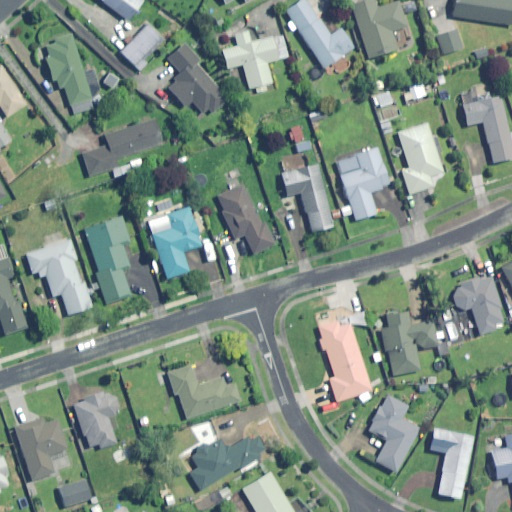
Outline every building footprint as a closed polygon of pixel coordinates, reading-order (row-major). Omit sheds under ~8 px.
[(142,1),(141,0),(97,0),(127,22),(142,1)] [(328,36),(304,0),(302,0),(284,12),(322,69),(354,48),(341,28),(328,36)] [(376,9),(373,0),(369,0),(351,6),(368,59),(396,50),(390,33),(407,27),(399,1),(376,9)] [(511,23),(511,0),(454,0),(453,18),(511,26),(511,23)] [(164,40),(147,24),(119,54),(139,72),(146,64),(144,61),(164,40)] [(461,50),(456,31),(435,37),(441,56),(461,50)] [(251,43),(247,32),(234,36),(237,46),(221,51),(226,70),(241,66),(248,90),(271,83),(266,64),(287,58),(281,35),(251,43)] [(45,59),(52,82),(55,81),(57,89),(63,88),(72,115),(94,109),(71,35),(54,41),(55,43),(45,46),(49,57),(45,59)] [(200,62),(185,43),(166,59),(180,76),(166,87),(183,109),(191,103),(205,119),(227,101),(197,65),(200,62)] [(25,106),(1,67),(0,67),(0,108),(6,118),(25,106)] [(118,81),(109,74),(102,83),(110,90),(118,81)] [(387,92),(375,97),(380,108),(392,103),(387,92)] [(511,158),(511,152),(498,96),(461,105),(466,127),(481,123),(491,164),(511,158)] [(159,146),(150,118),(103,134),(107,147),(81,155),(89,178),(118,168),(115,161),(159,146)] [(393,132),(389,122),(379,125),(383,136),(393,132)] [(0,146),(11,140),(0,123),(0,146)] [(304,139),(298,124),(290,127),(295,142),(304,139)] [(442,173),(427,124),(397,133),(408,168),(401,171),(408,195),(431,188),(428,177),(442,173)] [(311,148),(309,140),(295,144),(297,152),(311,148)] [(390,186),(376,148),(333,163),(355,222),(376,214),(368,194),(390,186)] [(331,228),(317,165),(280,173),(286,197),(299,194),(304,214),(306,214),(310,233),(331,228)] [(240,202),(235,189),(215,198),(233,240),(242,236),(250,254),(272,244),(259,213),(254,215),(247,200),(240,202)] [(194,226),(188,208),(146,222),(165,280),(187,273),(180,252),(201,246),(197,234),(200,233),(197,225),(194,226)] [(128,241),(121,218),(83,230),(97,272),(94,273),(104,303),(129,295),(120,269),(128,266),(121,244),(128,241)] [(347,234),(343,221),(331,225),(335,237),(347,234)] [(89,309),(68,241),(25,255),(30,274),(37,273),(38,279),(45,277),(51,298),(60,295),(66,316),(89,309)] [(11,279),(6,260),(0,261),(0,325),(2,334),(29,326),(21,300),(13,302),(6,280),(11,279)] [(511,260),(499,268),(511,291),(511,260)] [(503,322),(489,277),(450,289),(458,313),(470,309),(479,336),(495,331),(493,325),(503,322)] [(350,317),(346,306),(314,317),(333,378),(328,380),(335,403),(371,392),(351,329),(365,324),(362,313),(350,317)] [(409,326),(406,312),(385,315),(387,329),(381,330),(384,353),(387,352),(392,377),(423,371),(420,350),(436,347),(432,322),(409,326)] [(197,386),(190,366),(166,373),(174,396),(177,395),(185,420),(240,403),(234,383),(225,386),(223,378),(197,386)] [(128,410),(120,389),(72,406),(87,449),(97,445),(99,450),(117,444),(107,417),(128,410)] [(408,407),(386,396),(367,431),(385,441),(374,462),(395,474),(419,429),(401,420),(408,407)] [(67,450),(55,414),(13,428),(31,481),(54,474),(48,456),(67,450)] [(470,437),(432,431),(429,452),(444,454),(438,495),(460,498),(470,437)] [(511,434),(503,436),(505,449),(490,452),(495,480),(505,478),(507,485),(511,483),(511,434)] [(224,452),(220,445),(209,452),(206,447),(190,457),(197,469),(188,474),(199,492),(238,469),(239,471),(264,456),(252,435),(230,448),(224,452)] [(0,488),(11,486),(2,457),(0,457),(0,488)] [(292,511),(270,473),(241,489),(254,511),(292,511)] [(90,500),(85,483),(58,491),(63,508),(90,500)] [(205,511),(231,496),(225,486),(197,503),(202,511),(205,511)]
